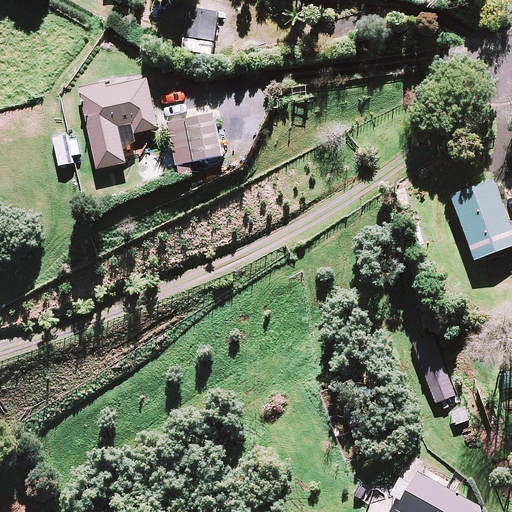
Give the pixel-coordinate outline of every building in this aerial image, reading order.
[(219,14),(189,8),(181,50),(211,55),(219,14)] [(157,129),(148,79),(83,90),(97,169),(126,163),(120,128),(133,125),(135,133),(157,129)] [(214,111),(196,115),(196,119),(169,124),(174,150),(167,152),(170,166),(223,156),(214,111)] [(74,163),(68,136),(54,139),(60,166),(74,163)] [(511,246),(511,228),(494,180),(451,197),(476,260),(511,246)] [(485,511),(418,472),(396,509),(402,511),(485,511)]
